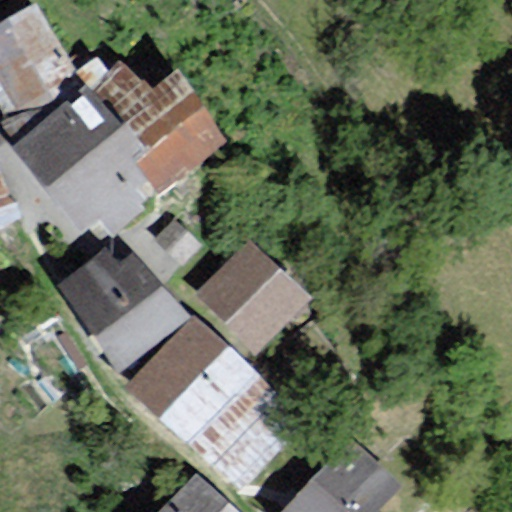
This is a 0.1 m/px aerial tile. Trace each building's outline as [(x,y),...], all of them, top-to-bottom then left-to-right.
[(47,7),(0,27),(0,70),(14,102),(77,75),(47,7)] [(129,51),(19,139),(91,227),(200,140),(129,51)] [(125,349),(182,308),(129,237),(73,278),(125,349)] [(245,238),(201,288),(254,334),(298,284),(245,238)] [(182,319),(130,377),(246,479),(298,420),(182,319)] [(342,445),(285,511),(376,511),(370,507),(389,485),(342,445)] [(218,511),(182,480),(153,511),(218,511)]
